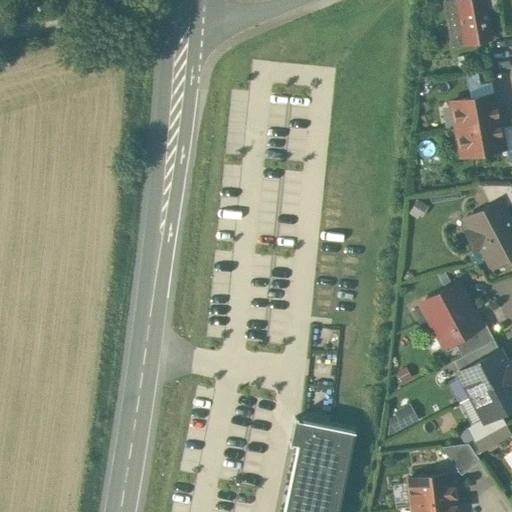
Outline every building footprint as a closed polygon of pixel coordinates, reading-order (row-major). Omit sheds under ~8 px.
[(455,0),(463,44),(489,39),(484,9),(482,0),(455,0)] [(494,0),(482,0),(484,9),(496,7),(494,0)] [(492,94),(450,101),(455,129),(497,121),(492,94)] [(497,121),(455,129),(460,156),(502,149),(497,121)] [(511,189),(508,181),(485,180),(476,182),(488,205),(497,200),(502,209),(511,203),(511,189)] [(488,205),(464,218),(470,229),(464,232),(474,249),(479,246),(489,264),(511,251),(511,226),(511,227),(502,209),(497,200),(488,205)] [(419,302),(432,326),(468,307),(455,283),(419,302)] [(477,324),(468,307),(432,326),(445,350),(455,345),(481,331),(477,324)] [(481,331),(455,345),(460,356),(466,353),(488,341),(492,339),(483,321),(477,324),(481,331)] [(488,341),(466,353),(472,363),(493,352),(488,341)] [(460,370),(457,372),(469,396),(511,374),(498,350),(493,352),(472,363),(460,370)] [(460,356),(454,359),(460,370),(472,363),(466,353),(460,356)] [(511,376),(511,374),(469,396),(482,419),(482,420),(498,412),(511,404),(511,376)] [(498,412),(482,420),(482,419),(478,421),(485,434),(487,433),(504,424),(498,412)] [(336,511),(354,431),(294,419),(289,442),(298,444),(284,511),(336,511)] [(478,421),(466,428),(473,441),(485,434),(478,421)] [(504,424),(487,433),(493,444),(510,434),(504,424)] [(485,434),(473,441),(479,452),(493,444),(487,433),(485,434)] [(466,442),(440,446),(459,474),(479,460),(466,442)] [(450,472),(406,477),(410,505),(453,500),(450,472)] [(454,511),(453,500),(410,505),(410,511),(454,511)]
